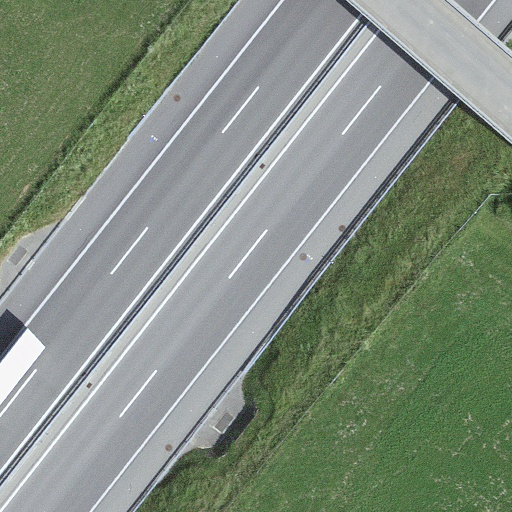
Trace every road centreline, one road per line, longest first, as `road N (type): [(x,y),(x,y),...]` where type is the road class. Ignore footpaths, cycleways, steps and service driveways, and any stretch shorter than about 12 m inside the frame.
road 1 (motorway): [(44,511),(449,0)]
road 2 (motorway): [(327,0),(0,414)]
